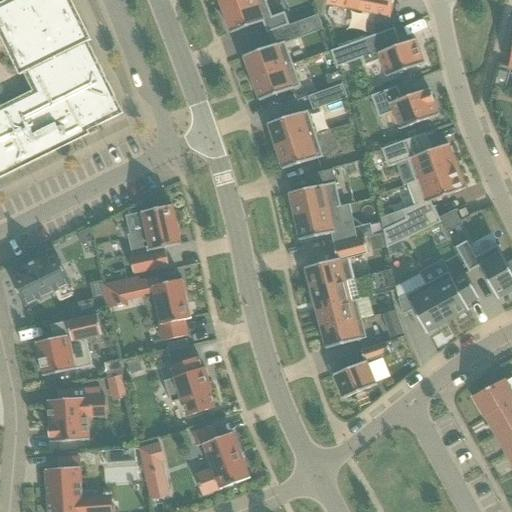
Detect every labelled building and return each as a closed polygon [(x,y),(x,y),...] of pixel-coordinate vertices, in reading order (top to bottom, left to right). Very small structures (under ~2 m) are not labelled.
[(0,0),(0,37),(19,76),(24,74),(32,92),(0,107),(0,178),(90,135),(88,131),(123,114),(88,42),(91,40),(74,5),(69,0),(0,0)] [(249,0),(218,0),(222,10),(249,0)] [(249,0),(222,10),(231,34),(263,23),(267,34),(269,33),(289,26),(285,13),(272,18),(265,0),(249,0)] [(327,0),(326,5),(390,17),(393,0),(327,0)] [(273,46),(243,57),(251,80),(293,64),(285,44),(289,42),(287,38),(299,33),(295,23),(289,26),(269,33),(273,46)] [(387,78),(424,64),(416,40),(401,45),(394,28),(331,52),(337,68),(362,59),(365,66),(381,60),(387,78)] [(301,87),(293,64),(251,80),(259,102),(301,87)] [(339,75),(325,80),(329,90),(342,85),(343,85),(339,75)] [(329,90),(308,97),(313,111),(347,99),(342,85),(329,90)] [(438,116),(433,103),(434,102),(431,93),(430,94),(428,90),(402,99),(397,87),(371,96),(379,118),(394,113),(400,130),(438,116)] [(268,124),(275,148),(315,134),(308,111),(268,124)] [(323,157),(315,134),(275,148),(283,171),(323,157)] [(456,167),(448,145),(432,151),(425,134),(381,150),(388,168),(407,161),(415,181),(407,184),(408,185),(456,167)] [(353,155),(355,163),(367,160),(364,152),(353,155)] [(408,185),(415,206),(401,211),(402,212),(403,212),(405,220),(383,231),(387,249),(442,223),(434,207),(433,207),(431,202),(465,190),(456,167),(408,185)] [(332,170),(317,174),(320,187),(332,184),(331,178),(334,177),(332,170)] [(289,194),(294,218),(341,207),(335,183),(332,184),(320,187),(289,194)] [(164,252),(164,249),(181,245),(172,206),(142,213),(147,231),(128,236),(133,259),(130,259),(133,274),(169,266),(166,251),(164,252)] [(341,208),(341,207),(294,218),(300,242),(331,234),(334,246),(354,241),(351,230),(343,232),(337,209),(341,208)] [(456,210),(442,216),(448,229),(462,223),(456,210)] [(364,238),(354,241),(334,246),(333,246),(337,260),(305,269),(311,291),(354,280),(348,259),(368,254),(364,238)] [(480,267),(498,300),(511,292),(511,273),(497,246),(476,257),(468,241),(456,248),(469,272),(480,267)] [(19,274),(11,278),(25,307),(71,284),(57,255),(48,260),(47,257),(18,271),(19,274)] [(391,270),(374,275),(378,291),(395,287),(391,270)] [(426,285),(447,323),(470,311),(467,305),(479,299),(465,274),(453,281),(448,272),(426,285)] [(184,321),(190,319),(184,288),(182,280),(159,285),(158,278),(139,282),(138,277),(119,281),(122,296),(140,292),(141,297),(154,294),(161,325),(159,325),(163,342),(187,336),(184,321)] [(359,300),(354,280),(311,291),(316,312),(359,300)] [(413,310),(427,334),(447,323),(426,285),(398,300),(403,315),(413,310)] [(384,302),(388,313),(395,311),(392,299),(384,302)] [(359,300),(316,312),(321,330),(362,320),(357,301),(359,301),(359,300)] [(387,327),(399,323),(395,311),(383,315),(387,327)] [(53,339),(36,343),(43,377),(92,366),(86,339),(102,336),(97,315),(50,326),(53,339)] [(362,320),(321,330),(326,350),(361,341),(361,340),(366,339),(362,320)] [(333,376),(343,400),(377,386),(367,362),(391,354),(387,342),(361,351),(365,363),(333,376)] [(157,355),(138,359),(142,375),(161,371),(157,355)] [(187,417),(215,408),(210,392),(212,391),(205,368),(202,369),(199,358),(171,367),(174,378),(164,382),(172,404),(182,401),(187,417)] [(511,402),(511,391),(505,380),(473,398),(484,418),(511,402)] [(123,385),(111,388),(113,398),(125,395),(123,385)] [(48,401),(50,428),(49,428),(49,439),(50,439),(51,443),(89,440),(87,418),(92,418),(91,398),(86,399),(85,390),(63,391),(64,400),(48,401)] [(485,418),(495,436),(511,426),(511,402),(484,418),(484,419),(485,418)] [(511,426),(495,436),(506,455),(511,451),(511,426)] [(195,476),(203,497),(250,479),(233,433),(203,445),(213,470),(195,476)] [(45,470),(48,511),(98,511),(98,498),(83,499),(80,458),(57,459),(58,469),(45,470)] [(145,474),(151,499),(169,495),(163,469),(145,474)]
